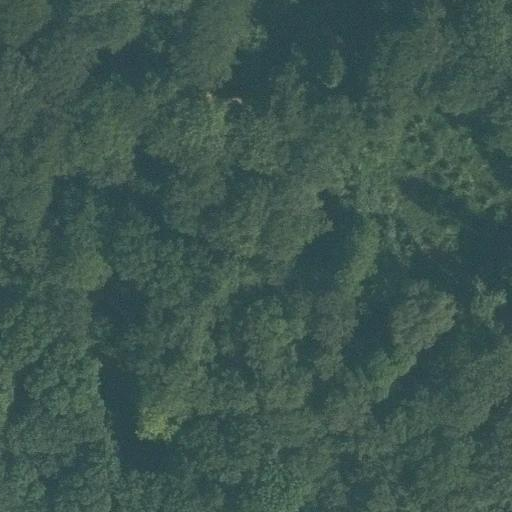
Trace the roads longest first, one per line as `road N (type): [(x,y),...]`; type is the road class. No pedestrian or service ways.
road 1 (track): [(511,326),(483,290),(454,273),(324,284),(253,261),(183,205),(141,188),(73,168),(0,172)]
road 2 (track): [(448,0),(246,257)]
road 3 (track): [(355,511),(339,450),(197,419),(145,393)]
road 4 (track): [(145,393),(29,294),(0,282)]
road 5 (track): [(109,443),(0,363)]
